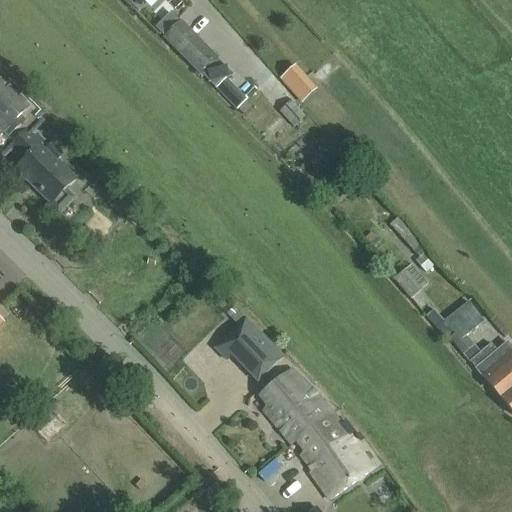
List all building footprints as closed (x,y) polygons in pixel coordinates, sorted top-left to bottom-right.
[(198,39),(182,23),(165,39),(181,56),(198,39)] [(218,59),(198,39),(181,56),(201,76),(218,59)] [(68,188),(75,180),(56,162),(64,154),(51,142),(47,146),(30,129),(39,120),(38,119),(45,112),(0,68),(0,65),(1,65),(0,64),(0,149),(5,155),(10,151),(23,164),(16,171),(58,211),(75,195),(68,188)] [(314,92),(293,69),(281,80),(302,103),(314,92)] [(234,113),(246,101),(226,82),(215,93),(234,113)] [(257,114),(268,107),(259,91),(247,98),(257,114)] [(293,127),(304,117),(290,101),(278,111),(293,127)] [(268,139),(275,150),(292,139),(285,128),(268,139)] [(315,157),(320,161),(324,157),(320,152),(315,157)] [(389,226),(413,253),(421,245),(398,218),(389,226)] [(371,249),(380,242),(375,235),(378,232),(372,225),(359,235),(371,249)] [(410,301),(422,291),(404,271),(392,281),(410,301)] [(485,323),(469,303),(444,322),(435,311),(425,317),(447,342),(449,340),(461,356),(469,363),(470,363),(476,370),(511,412),(511,349),(507,344),(498,352),(491,345),(480,353),(475,346),(473,347),(466,338),(485,323)] [(501,339),(507,334),(492,317),(487,321),(501,339)] [(283,358),(246,320),(215,349),(227,361),(233,355),(260,381),(283,358)] [(374,471),(352,440),(352,439),(321,401),(316,394),(292,371),(268,390),(259,397),(262,401),(267,406),(263,412),(291,445),(296,442),(304,452),(300,457),(313,472),(310,474),(330,502),(374,471)]
